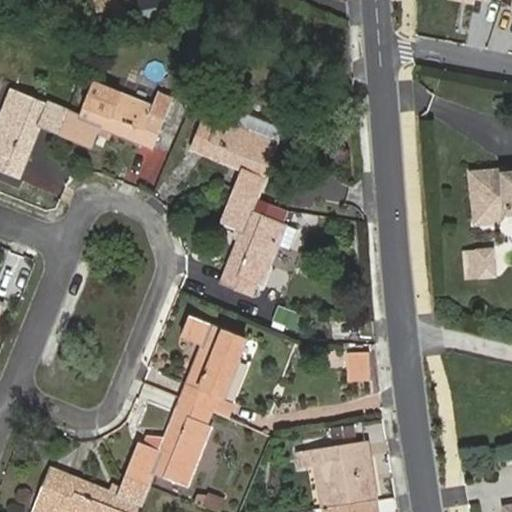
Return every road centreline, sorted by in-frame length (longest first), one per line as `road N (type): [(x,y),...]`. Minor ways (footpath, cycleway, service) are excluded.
road 1 (residential): [(379,47),(399,315),(427,511)]
road 2 (residential): [(7,407),(98,418),(182,223),(103,185),(75,250)]
road 3 (residential): [(75,250),(7,407)]
road 4 (residential): [(379,47),(511,65)]
